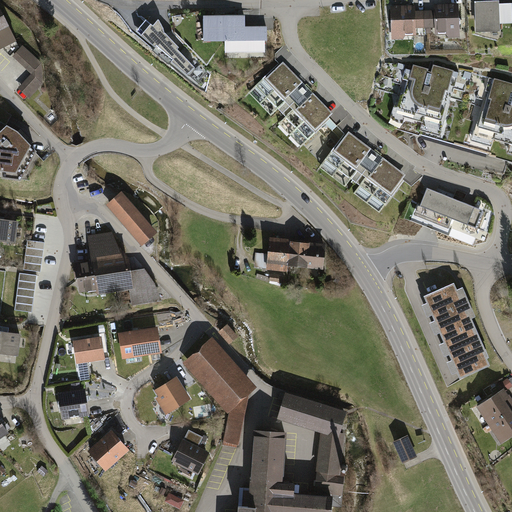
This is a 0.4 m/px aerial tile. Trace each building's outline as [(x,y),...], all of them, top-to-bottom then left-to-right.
[(500,1),(476,2),(477,33),(501,32),(500,24),(500,4),(500,1)] [(511,3),(500,4),(500,24),(511,23),(511,3)] [(459,5),(435,5),(435,11),(436,28),(436,35),(446,35),(449,38),(461,37),(459,5)] [(0,50),(17,42),(0,6),(0,50)] [(415,6),(391,7),(391,40),(402,40),(406,36),(416,36),(416,29),(416,12),(415,6)] [(435,11),(416,12),(416,29),(436,28),(435,11)] [(203,17),(204,42),(225,42),(224,28),(246,27),(246,15),(203,17)] [(146,21),(136,33),(154,48),(156,47),(172,61),(170,63),(186,76),(194,68),(178,50),(179,48),(165,34),(159,20),(152,26),(146,21)] [(267,26),(246,27),(224,28),(225,42),(225,54),(265,53),(265,41),(267,41),(267,26)] [(23,46),(12,56),(32,74),(19,88),(30,98),(43,84),(42,63),(23,46)] [(282,62),(250,94),(271,116),(278,110),(286,117),(279,124),(301,146),(334,114),(282,62)] [(430,69),(413,64),(411,70),(405,69),(393,114),(424,122),(422,130),(440,135),(443,122),(441,122),(455,71),(434,65),(432,72),(429,72),(430,69)] [(511,84),(489,78),(485,92),(489,93),(479,128),(475,127),(471,142),(493,148),(494,141),(511,145),(511,84)] [(19,132),(0,122),(0,172),(3,173),(2,180),(22,182),(38,152),(25,138),(19,132)] [(406,175),(349,133),(319,167),(344,188),(350,180),(359,186),(353,193),(380,213),(406,175)] [(313,138),(308,151),(324,158),(330,144),(313,138)] [(484,211),(428,190),(421,207),(417,206),(413,217),(449,231),(453,221),(477,230),(484,211)] [(121,192),(105,206),(141,247),(157,233),(121,192)] [(19,222),(0,219),(0,242),(16,245),(19,222)] [(88,237),(92,262),(96,291),(97,294),(129,289),(132,306),(162,302),(144,270),(131,272),(128,259),(110,233),(88,237)] [(291,240),(270,238),(268,254),(267,269),(266,270),(287,272),(288,268),(291,242),(291,240)] [(27,241),(24,270),(41,272),(44,243),(27,241)] [(326,246),(291,242),(288,268),(323,271),(326,246)] [(267,269),(268,254),(255,253),(254,268),(267,269)] [(92,262),(74,264),(78,293),(96,291),(92,262)] [(32,313),(37,276),(20,274),(15,311),(32,313)] [(269,281),(270,278),(257,274),(256,279),(269,283),(269,281)] [(280,276),(270,274),(270,278),(269,281),(278,283),(280,276)] [(454,284),(424,297),(427,304),(421,307),(427,319),(432,316),(434,322),(429,324),(434,336),(440,334),(444,344),(439,346),(444,358),(450,356),(452,361),(446,364),(452,376),(457,374),(460,380),(490,367),(487,360),(489,359),(472,319),(476,318),(463,288),(457,290),(454,284)] [(227,325),(219,333),(230,345),(238,337),(227,325)] [(157,328),(118,334),(122,360),(161,354),(157,328)] [(9,333),(1,332),(0,340),(0,354),(19,357),(22,335),(9,333)] [(257,385),(212,335),(184,360),(228,410),(249,391),(257,385)] [(101,337),(73,341),(76,365),(78,364),(88,363),(104,361),(101,337)] [(88,363),(78,364),(80,381),(90,380),(88,363)] [(177,374),(154,388),(159,396),(155,398),(165,413),(192,396),(177,374)] [(511,384),(507,378),(502,381),(507,389),(511,384)] [(511,398),(504,386),(476,404),(489,424),(511,408),(511,398)] [(84,390),(58,394),(62,420),(88,416),(84,390)] [(228,410),(224,440),(238,442),(249,391),(228,410)] [(285,430),(255,428),(250,502),(238,501),(237,511),(331,511),(333,504),(343,506),(347,471),(342,470),(346,430),(340,430),(346,413),(284,394),(278,416),(320,430),(314,490),(295,489),(295,480),(282,479),(285,430)] [(511,433),(511,408),(489,424),(500,441),(511,433)] [(0,420),(0,438),(9,433),(0,420)] [(111,428),(88,450),(106,469),(129,447),(111,428)] [(189,429),(185,438),(198,445),(203,436),(189,429)] [(417,455),(408,434),(393,440),(402,461),(417,455)] [(185,438),(183,438),(172,459),(198,473),(210,451),(198,445),(185,438)] [(170,492),(165,501),(180,508),(184,500),(170,492)]
